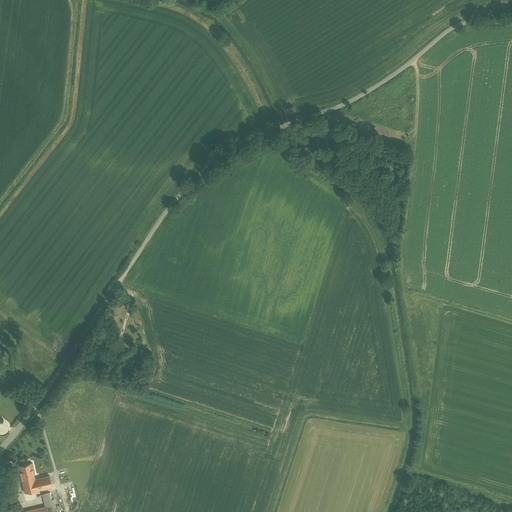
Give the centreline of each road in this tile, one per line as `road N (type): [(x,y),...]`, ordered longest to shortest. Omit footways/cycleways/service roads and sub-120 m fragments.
road 1 (unclassified): [(0,454),(203,163),(274,126),(347,103),(455,26),(511,16)]
road 2 (track): [(413,61),(421,127),(401,225)]
road 3 (track): [(416,152),(402,145),(369,151),(353,141),(421,83)]
